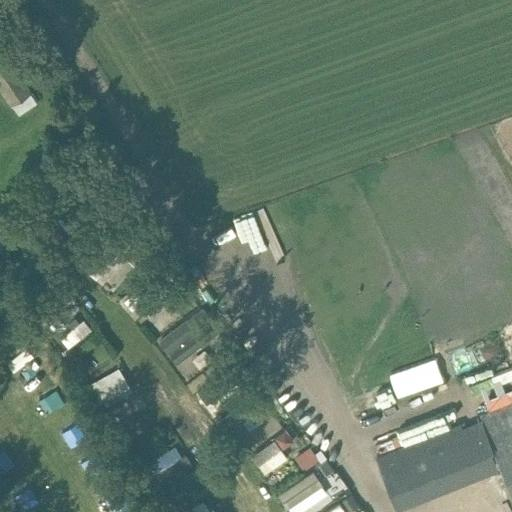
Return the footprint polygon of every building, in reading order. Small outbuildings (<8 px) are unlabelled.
[(30,91),(11,63),(0,70),(0,86),(11,104),(30,91)] [(110,239),(84,269),(97,280),(123,251),(110,239)] [(130,310),(140,304),(145,312),(166,299),(153,276),(121,295),(130,310)] [(263,348),(273,341),(242,294),(231,301),(263,348)] [(58,336),(67,347),(92,328),(83,317),(58,336)] [(155,337),(165,354),(186,342),(176,325),(155,337)] [(104,405),(131,392),(118,367),(82,383),(88,395),(97,391),(104,405)] [(505,393),(484,401),(487,409),(511,398),(511,390),(505,393)] [(511,496),(511,398),(487,409),(479,412),(511,496)] [(300,498),(305,508),(330,493),(315,469),(275,492),(285,507),(300,498)] [(214,511),(205,496),(178,511),(214,511)] [(345,511),(339,501),(322,511),(345,511)]
